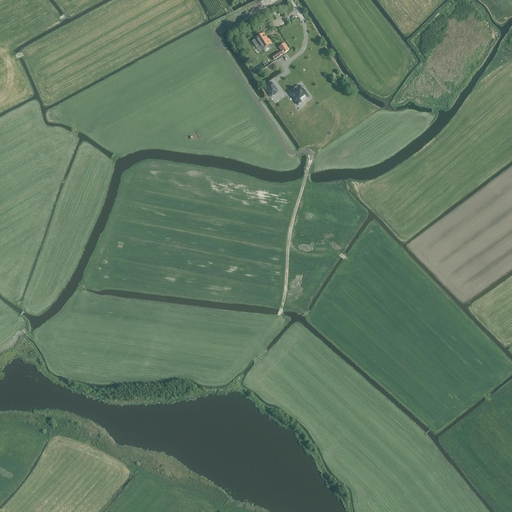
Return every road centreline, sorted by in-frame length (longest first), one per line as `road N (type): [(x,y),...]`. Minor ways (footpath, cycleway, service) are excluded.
road 1 (track): [(253,349),(279,317),(293,209),(312,154),(335,125),(332,97),(304,49)]
road 2 (track): [(312,154),(287,149),(215,31)]
